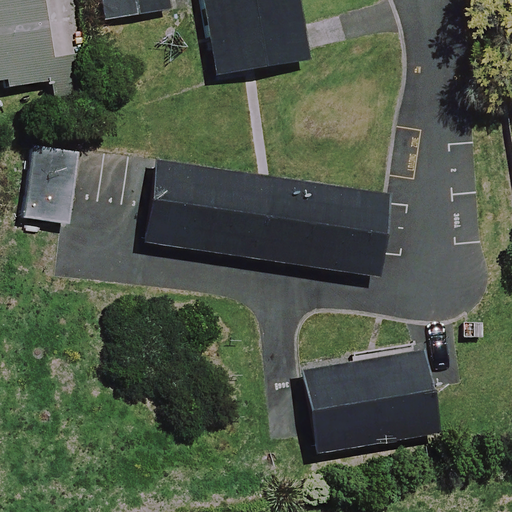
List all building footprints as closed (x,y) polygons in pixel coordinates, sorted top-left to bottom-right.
[(0,0),(0,86),(45,81),(33,0),(0,0)] [(160,16),(157,0),(92,0),(97,26),(160,16)] [(193,0),(205,80),(299,67),(289,0),(193,0)] [(382,204),(150,170),(138,250),(370,284),(382,204)] [(426,440),(414,360),(294,379),(306,459),(426,440)]
